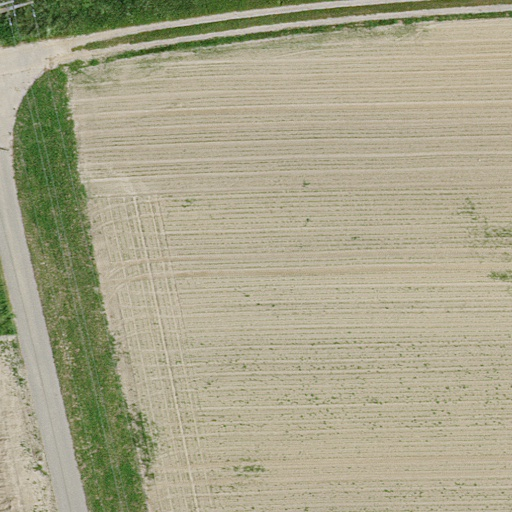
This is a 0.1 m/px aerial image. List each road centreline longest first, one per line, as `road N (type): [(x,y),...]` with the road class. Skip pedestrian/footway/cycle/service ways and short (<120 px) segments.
road 1 (track): [(0,60),(309,14),(511,0)]
road 2 (track): [(0,179),(73,511)]
